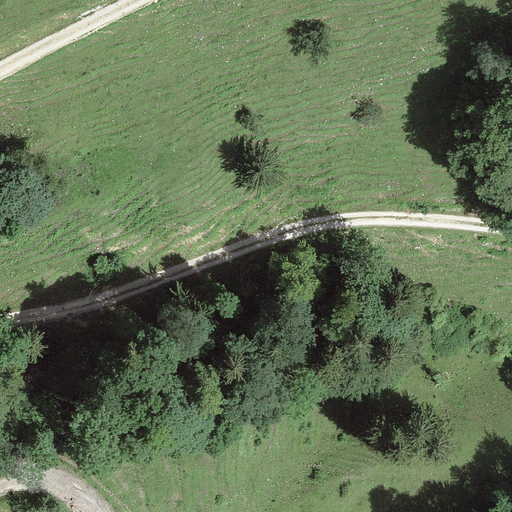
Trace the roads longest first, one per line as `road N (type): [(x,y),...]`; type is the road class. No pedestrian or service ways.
road 1 (track): [(0,322),(101,302),(302,226),(399,216),(511,230)]
road 2 (track): [(132,0),(0,68)]
